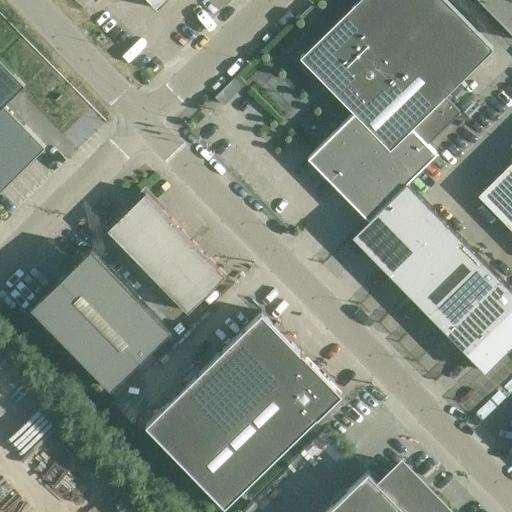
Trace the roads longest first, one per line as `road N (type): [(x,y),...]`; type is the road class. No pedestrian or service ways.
road 1 (unclassified): [(511,496),(147,122)]
road 2 (unclassified): [(0,260),(147,122)]
road 3 (unclassified): [(147,122),(273,0)]
road 4 (unclassified): [(147,122),(28,0)]
